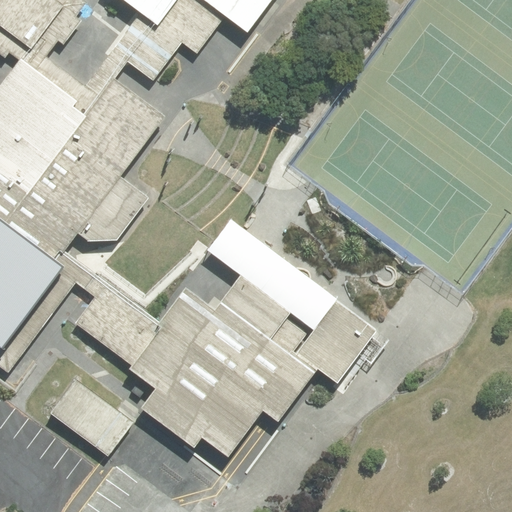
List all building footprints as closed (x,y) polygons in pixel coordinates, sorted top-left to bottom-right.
[(68,0),(0,0),(0,41),(40,69),(81,8),(68,0)] [(128,0),(143,12),(133,25),(144,35),(126,58),(155,81),(185,41),(201,54),(230,17),(256,36),(283,0),(128,0)] [(0,358),(64,275),(52,266),(156,131),(101,89),(73,126),(15,81),(0,101),(0,358)] [(149,207),(119,242),(176,290),(206,255),(149,207)] [(152,391),(134,415),(217,473),(254,421),(274,435),(315,378),(334,391),(371,340),(324,307),(300,340),(227,288),(203,322),(176,303),(154,335),(105,301),(78,339),(152,391)] [(131,434),(71,397),(48,433),(108,470),(131,434)]
